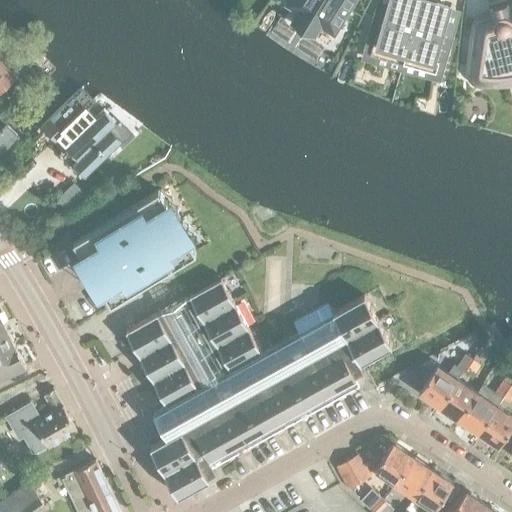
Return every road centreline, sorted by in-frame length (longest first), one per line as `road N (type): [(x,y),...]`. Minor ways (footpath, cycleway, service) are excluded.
road 1 (residential): [(511,497),(401,418),(375,414),(196,511)]
road 2 (tertiary): [(147,511),(54,349)]
road 3 (residential): [(54,349),(206,263)]
